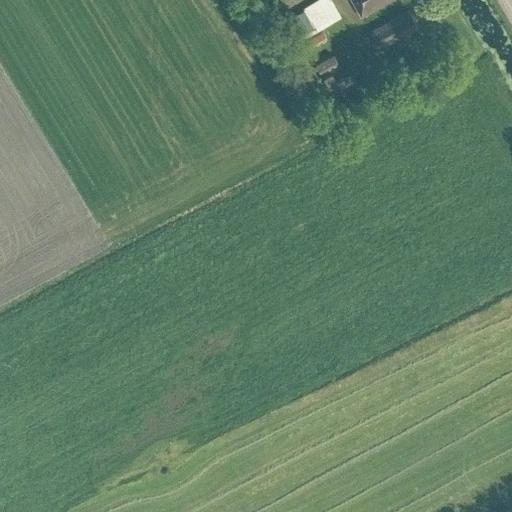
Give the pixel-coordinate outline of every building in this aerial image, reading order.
[(338,0),(310,0),(291,9),(303,33),(345,13),(338,0)] [(353,0),(362,14),(385,0),(353,0)] [(379,46),(419,25),(409,7),(369,29),(379,46)] [(322,29),(305,40),(310,47),(326,37),(322,29)] [(331,73),(324,77),(333,92),(340,87),(331,73)]
